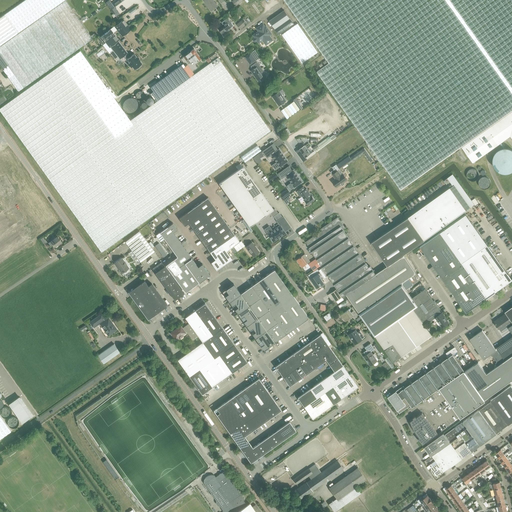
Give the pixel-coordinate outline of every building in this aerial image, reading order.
[(25,0),(15,7),(0,17),(0,45),(26,27),(64,0),(25,0)] [(66,0),(0,46),(0,65),(2,69),(3,71),(18,91),(79,49),(93,39),(92,38),(92,37),(66,0)] [(213,0),(204,0),(204,1),(211,11),(218,6),(213,0)] [(511,0),(284,0),(329,63),(317,71),(328,86),(386,169),(401,189),(461,146),(511,110),(511,0)] [(272,19),(269,21),(272,25),(275,29),(279,34),(294,24),(290,18),(284,10),(272,19)] [(223,25),(218,28),(222,34),(223,33),(233,26),(231,23),(228,18),(221,23),(223,25)] [(101,37),(98,39),(103,45),(105,43),(105,42),(109,39),(108,37),(109,37),(109,36),(113,33),(117,30),(118,31),(122,28),(122,27),(126,23),(123,19),(114,26),(110,29),(101,37)] [(243,19),(237,25),(240,30),(247,24),(243,19)] [(122,28),(118,31),(122,37),(131,30),(126,23),(122,27),(122,28)] [(297,23),(282,34),(302,63),(318,52),(297,23)] [(254,39),(253,40),(253,41),(254,41),(254,42),(256,42),(257,41),(259,43),(263,40),(266,45),(272,40),(268,36),(271,34),(266,27),(265,28),(263,25),(259,28),(261,30),(254,36),(255,38),(254,39)] [(103,45),(102,45),(109,54),(113,51),(120,59),(123,56),(126,59),(125,59),(128,63),(127,65),(130,68),(131,67),(133,69),(135,68),(136,68),(139,66),(138,65),(141,63),(138,59),(138,60),(136,58),(137,57),(133,52),(129,56),(126,52),(127,52),(118,41),(119,40),(113,33),(109,36),(109,37),(108,37),(109,39),(105,42),(105,43),(103,45)] [(189,52),(183,57),(189,64),(192,61),(195,64),(201,59),(195,52),(196,52),(193,48),(189,51),(190,52),(189,52)] [(255,50),(245,57),(250,65),(261,58),(255,50)] [(80,51),(0,108),(0,110),(101,252),(270,131),(218,57),(211,62),(209,63),(191,76),(155,102),(130,120),(80,51)] [(253,69),(251,71),(258,81),(260,79),(262,82),(266,79),(264,76),(262,73),(263,71),(259,65),(257,62),(251,67),(253,69)] [(153,91),(150,94),(155,102),(191,76),(183,64),(153,85),(150,87),(153,91)] [(279,92),(272,97),(279,106),(286,101),(282,95),(284,93),(282,90),(279,92)] [(139,106),(139,104),(139,103),(138,101),(137,100),(135,99),(134,98),(132,98),(131,97),(130,98),(128,98),(126,99),(125,100),(124,101),(124,103),(123,104),(123,106),(123,107),(124,109),(124,110),(125,111),(127,112),(128,113),(129,113),(131,114),(132,114),(134,113),(135,113),(137,112),(138,110),(139,109),(139,107),(139,106)] [(294,101),(281,111),(287,119),(303,108),(296,98),(293,100),(294,101)] [(511,110),(461,146),(473,163),(510,136),(511,138),(511,110)] [(318,145),(312,148),(313,149),(314,151),(316,150),(317,152),(336,137),(335,135),(331,138),(329,136),(318,145)] [(261,152),(253,158),(257,164),(262,161),(260,158),(264,156),(262,154),(263,153),(267,158),(271,155),(276,162),(272,165),(275,170),(287,161),(279,149),(276,151),(272,144),(261,152)] [(257,145),(240,157),(244,162),(261,150),(257,145)] [(305,145),(296,152),(303,162),(307,159),(305,157),(310,154),(307,149),(305,145)] [(349,156),(337,164),(340,169),(342,167),(344,169),(348,165),(347,164),(364,152),(371,162),(373,160),(364,148),(350,157),(349,156)] [(456,152),(456,153),(463,162),(466,159),(460,150),(456,152)] [(334,170),(331,172),(336,179),(332,181),(337,187),(340,185),(342,186),(344,184),(344,182),(347,180),(343,174),(336,164),(332,167),(334,170)] [(243,166),(219,183),(231,200),(237,209),(249,226),(273,209),(261,192),(255,184),(243,166)] [(288,167),(278,174),(281,178),(286,175),(291,183),(287,186),(290,190),(302,182),(293,169),(292,170),(291,171),(288,167)] [(219,169),(211,174),(217,183),(229,175),(226,170),(224,172),(226,175),(224,176),(219,169)] [(298,190),(296,192),(300,197),(302,196),(305,201),(308,205),(315,200),(312,196),(306,189),(305,189),(303,186),(298,190)] [(322,231),(305,242),(323,267),(328,275),(342,297),(346,295),(358,312),(366,308),(366,309),(370,306),(369,305),(401,283),(409,278),(416,273),(403,255),(406,253),(466,211),(450,188),(409,218),(408,217),(388,231),(371,242),(383,260),(387,265),(375,274),(374,272),(370,267),(369,266),(368,267),(345,232),(343,230),(344,229),(338,219),(323,229),(324,230),(323,231),(322,231)] [(287,190),(280,195),(283,199),(290,193),(287,190)] [(208,197),(194,207),(200,214),(213,204),(208,197)] [(213,204),(200,214),(204,220),(217,210),(213,204)] [(194,207),(179,218),(179,219),(184,226),(186,225),(188,223),(192,228),(204,220),(200,214),(194,207)] [(208,226),(196,235),(201,241),(213,231),(209,226),(222,216),(217,210),(204,220),(208,226)] [(466,214),(440,233),(462,263),(487,245),(466,214)] [(222,216),(209,226),(213,231),(226,222),(222,216)] [(270,225),(264,229),(273,242),(285,233),(284,231),(290,226),(283,216),(277,220),(280,225),(273,230),(270,225)] [(204,220),(192,228),(196,235),(208,226),(204,220)] [(226,222),(213,231),(218,237),(230,228),(226,222)] [(160,232),(156,235),(160,241),(164,239),(173,233),(177,230),(172,223),(160,232)] [(230,228),(218,237),(222,243),(234,234),(230,228)] [(139,231),(125,242),(126,243),(131,249),(131,250),(141,262),(155,251),(150,246),(146,241),(139,231)] [(213,231),(201,241),(205,247),(218,237),(213,231)] [(173,233),(164,239),(168,245),(177,238),(173,233)] [(440,233),(420,247),(443,279),(466,313),(471,310),(486,299),(462,263),(440,233)] [(51,241),(48,243),(50,245),(53,244),(55,247),(62,242),(57,236),(51,241)] [(218,237),(205,247),(209,252),(221,244),(222,243),(218,237)] [(177,238),(168,245),(173,251),(182,245),(177,238)] [(233,247),(230,248),(234,253),(237,252),(244,246),(241,241),(233,247)] [(252,242),(245,247),(253,257),(259,252),(252,242)] [(161,244),(157,246),(165,258),(169,255),(161,244)] [(232,259),(221,244),(209,252),(215,260),(211,262),(216,270),(232,259)] [(182,245),(173,251),(177,257),(186,250),(182,245)] [(487,245),(462,263),(486,299),(511,282),(511,280),(511,279),(510,277),(508,273),(508,274),(487,245)] [(177,257),(173,260),(178,268),(192,258),(186,250),(177,257)] [(302,256),(296,260),(302,268),(309,263),(310,262),(305,254),(304,255),(302,256)] [(122,258),(114,263),(116,266),(117,266),(122,273),(129,268),(122,258)] [(192,258),(178,268),(192,287),(210,275),(202,263),(198,266),(192,258)] [(315,259),(309,264),(313,271),(320,266),(315,259)] [(173,260),(165,265),(185,292),(192,287),(178,268),(173,260)] [(164,266),(155,273),(158,278),(168,271),(164,266)] [(320,273),(311,279),(316,288),(323,283),(324,285),(324,284),(321,280),(328,275),(323,267),(319,270),(320,273)] [(272,271),(262,278),(272,292),(279,302),(291,294),(274,270),(272,271)] [(168,271),(158,278),(162,282),(171,275),(168,271)] [(171,275),(162,282),(165,287),(174,280),(171,275)] [(262,278),(251,286),(260,298),(268,310),(270,309),(272,308),(279,302),(272,292),(262,278)] [(409,278),(401,283),(402,284),(406,289),(413,285),(409,278)] [(174,280),(165,287),(168,291),(177,284),(174,280)] [(132,290),(128,293),(131,296),(138,306),(143,302),(147,299),(145,297),(142,291),(148,286),(145,281),(133,290),(132,289),(131,290),(132,290)] [(148,286),(142,291),(145,297),(156,289),(152,284),(148,286)] [(177,284),(168,291),(171,296),(181,289),(177,284)] [(233,284),(222,292),(229,302),(240,294),(233,284)] [(402,284),(359,314),(375,337),(383,331),(391,325),(414,309),(418,306),(412,298),(406,289),(402,284)] [(240,294),(249,306),(260,298),(251,286),(240,294)] [(156,289),(145,297),(147,299),(149,302),(159,295),(156,289)] [(181,289),(171,296),(175,300),(184,293),(181,289)] [(425,289),(412,298),(418,306),(414,309),(425,325),(435,318),(441,314),(439,310),(440,310),(425,289)] [(333,302),(328,305),(330,309),(344,300),(342,297),(342,298),(336,290),(330,293),(336,301),(333,303),(333,302)] [(240,294),(229,302),(238,314),(246,308),(249,306),(240,294)] [(291,294),(279,302),(297,327),(309,318),(291,294)] [(143,302),(138,306),(148,319),(151,317),(151,318),(152,317),(153,316),(157,313),(153,307),(163,300),(159,295),(149,302),(147,299),(143,302)] [(246,308),(238,314),(246,326),(267,311),(268,310),(260,298),(249,306),(246,308)] [(163,300),(153,307),(157,313),(167,305),(163,300)] [(346,300),(338,306),(340,308),(348,303),(346,300)] [(270,309),(268,310),(272,315),(277,322),(286,334),(297,327),(279,302),(272,308),(270,309)] [(205,303),(195,310),(212,335),(223,328),(205,303)] [(383,331),(375,337),(385,351),(393,345),(402,357),(431,336),(432,336),(425,326),(425,325),(414,309),(391,325),(383,331)] [(195,310),(185,317),(189,324),(198,336),(202,342),(203,342),(211,336),(212,335),(195,310)] [(267,311),(246,326),(254,336),(255,338),(258,336),(266,330),(272,326),(277,322),(272,315),(268,310),(267,311)] [(349,310),(341,315),(345,322),(353,316),(355,319),(357,317),(357,316),(353,311),(351,313),(349,310)] [(441,314),(435,318),(442,328),(449,324),(443,316),(444,316),(442,313),(441,314)] [(511,322),(505,313),(494,321),(501,331),(507,327),(511,333),(511,336),(496,348),(505,361),(511,355),(511,322)] [(101,314),(90,322),(94,328),(100,324),(108,336),(113,332),(114,332),(116,331),(116,330),(117,329),(114,325),(113,325),(112,323),(108,318),(105,320),(103,319),(104,318),(101,314)] [(272,326),(266,330),(270,336),(272,338),(275,342),(283,336),(286,334),(277,322),(272,326)] [(173,329),(169,332),(172,336),(173,336),(176,340),(179,337),(180,338),(183,336),(183,335),(186,333),(188,333),(190,336),(193,339),(197,336),(198,336),(189,324),(185,326),(186,328),(183,330),(180,326),(174,330),(173,329)] [(211,336),(203,342),(214,358),(219,355),(234,344),(229,336),(223,328),(212,335),(211,336)] [(258,336),(255,338),(263,350),(272,344),(275,342),(272,338),(270,336),(266,330),(258,336)] [(355,331),(348,336),(350,339),(351,338),(355,344),(361,340),(361,339),(363,338),(364,337),(362,334),(360,330),(360,331),(358,332),(357,333),(355,331)] [(464,371),(464,372),(484,400),(492,395),(500,389),(502,388),(511,380),(511,355),(505,361),(496,348),(495,348),(482,330),(469,339),(484,359),(491,354),(497,362),(495,363),(497,366),(486,374),(478,362),(465,371),(464,371)] [(318,336),(296,352),(303,363),(310,372),(326,360),(329,365),(337,359),(322,336),(320,334),(318,336)] [(202,342),(177,360),(189,376),(199,369),(214,358),(203,342),(202,342)] [(366,350),(363,352),(364,354),(365,355),(363,356),(366,360),(371,366),(373,364),(374,365),(374,366),(376,366),(376,365),(377,365),(378,364),(378,363),(377,361),(375,358),(377,357),(375,353),(373,355),(371,352),(372,351),(374,350),(374,349),(370,343),(365,347),(366,350)] [(114,344),(98,355),(104,363),(120,352),(114,344)] [(234,344),(219,355),(225,364),(241,353),(234,344)] [(385,351),(393,363),(402,357),(393,345),(385,351)] [(404,386),(388,397),(399,413),(410,405),(411,406),(412,407),(439,389),(464,372),(464,371),(453,354),(457,351),(454,347),(446,353),(448,357),(405,388),(404,386)] [(296,352),(275,366),(283,377),(291,371),(295,368),(303,363),(296,352)] [(241,353),(225,364),(232,373),(247,362),(241,353)] [(214,358),(199,369),(212,387),(232,373),(225,364),(219,355),(214,358)] [(387,357),(385,359),(392,368),(392,369),(394,367),(387,357)] [(337,359),(329,365),(334,372),(342,366),(337,359)] [(295,368),(291,371),(298,380),(310,372),(303,363),(295,368)] [(334,372),(326,377),(332,386),(349,375),(342,366),(334,372)] [(199,369),(189,376),(202,394),(212,387),(199,369)] [(291,371),(283,377),(289,386),(298,380),(291,371)] [(464,372),(439,389),(460,419),(485,402),(484,400),(464,372)] [(349,375),(332,386),(341,399),(358,387),(355,384),(349,375)] [(326,377),(310,389),(316,398),(324,392),(332,386),(326,377)] [(258,378),(243,389),(259,412),(262,410),(272,403),(275,401),(272,397),(258,378)] [(332,386),(324,392),(333,404),(341,399),(332,386)] [(494,398),(490,400),(491,401),(508,425),(511,421),(511,387),(511,386),(504,391),(494,398)] [(492,395),(494,398),(504,391),(502,388),(500,389),(492,395)] [(243,389),(235,395),(245,409),(238,413),(244,422),(246,421),(259,412),(243,389)] [(310,389),(297,398),(304,407),(316,398),(310,389)] [(316,398),(304,407),(312,419),(333,404),(324,392),(316,398)] [(235,395),(228,400),(238,413),(245,409),(235,395)] [(25,411),(25,409),(25,407),(24,405),(22,403),(21,402),(19,401),(16,400),(14,400),(12,400),(10,401),(8,401),(6,403),(5,405),(4,407),(3,409),(3,411),(3,413),(4,416),(5,417),(6,419),(7,420),(9,421),(11,422),(14,423),(16,422),(18,422),(20,421),(22,420),(24,417),(25,416),(25,414),(25,411)] [(228,400),(213,411),(229,433),(238,427),(244,422),(238,413),(228,400)] [(272,403),(262,410),(269,419),(272,417),(281,410),(275,401),(272,403)] [(491,401),(479,410),(496,434),(508,425),(491,401)] [(259,412),(246,421),(252,431),(269,419),(262,410),(259,412)] [(479,410),(462,422),(480,445),(496,434),(479,410)] [(413,418),(410,421),(412,426),(414,430),(417,434),(419,437),(418,438),(423,444),(438,433),(422,413),(416,417),(415,416),(413,418)] [(0,438),(11,431),(0,415),(0,438)] [(244,422),(238,427),(244,436),(252,431),(246,421),(244,422)] [(289,422),(273,433),(279,443),(296,431),(289,422)] [(462,422),(454,427),(472,451),(480,445),(462,422)] [(238,427),(229,433),(241,450),(250,444),(244,436),(238,427)] [(454,427),(445,435),(450,442),(462,458),(472,451),(454,427)] [(272,434),(256,445),(263,454),(272,448),(279,443),(273,433),(272,434)] [(443,433),(424,447),(425,449),(431,457),(432,456),(435,453),(438,451),(450,442),(445,435),(443,433)] [(450,442),(438,451),(450,467),(462,458),(450,442)] [(250,444),(241,450),(251,463),(263,454),(256,445),(252,448),(250,444)] [(500,449),(495,453),(499,458),(504,454),(500,449)] [(435,453),(432,456),(434,459),(435,461),(437,463),(443,471),(443,472),(450,467),(438,451),(435,453)] [(504,454),(499,458),(502,463),(508,459),(507,459),(510,457),(508,456),(506,457),(504,455),(504,454)] [(106,460),(103,462),(115,479),(118,477),(112,468),(106,459),(106,460)] [(508,459),(502,463),(506,468),(511,464),(508,459)] [(306,482),(294,491),(300,500),(307,495),(313,491),(312,491),(327,480),(343,469),(337,461),(321,472),(311,479),(306,483),(306,482)] [(431,464),(429,465),(431,468),(436,476),(443,471),(437,463),(435,461),(431,464)] [(487,461),(482,464),(485,470),(486,469),(486,470),(487,471),(492,468),(491,466),(487,461)] [(309,468),(293,480),(296,484),(308,475),(311,479),(321,472),(315,464),(309,468)] [(482,464),(477,468),(481,473),(485,470),(482,464)] [(335,483),(328,488),(333,494),(337,500),(330,505),(334,511),(360,493),(359,491),(356,487),(366,480),(357,467),(347,475),(344,477),(335,483)] [(477,468),(472,471),(476,477),(481,473),(477,468)] [(204,481),(203,482),(216,501),(216,502),(216,503),(216,504),(217,505),(218,505),(219,506),(220,506),(224,511),(236,511),(247,505),(243,500),(244,500),(224,471),(215,477),(214,475),(212,475),(210,475),(208,475),(207,476),(205,478),(204,480),(204,481)] [(472,471),(467,475),(471,480),(476,477),(472,471)] [(467,475),(462,478),(466,484),(471,480),(467,475)] [(491,484),(492,490),(495,489),(501,488),(500,481),(492,483),(491,484)] [(451,485),(446,489),(449,494),(455,490),(454,490),(457,488),(456,487),(455,486),(453,488),(451,485)] [(455,490),(449,494),(453,499),(458,495),(455,490)] [(419,499),(417,501),(420,504),(421,507),(431,500),(429,497),(429,498),(427,495),(424,498),(422,497),(419,499)] [(458,495),(453,499),(456,504),(461,500),(458,495)] [(431,500),(421,507),(425,511),(434,504),(433,502),(431,500)] [(461,500),(456,504),(460,509),(465,505),(461,500)] [(247,505),(236,511),(260,511),(255,504),(252,507),(250,503),(249,503),(247,505)]
